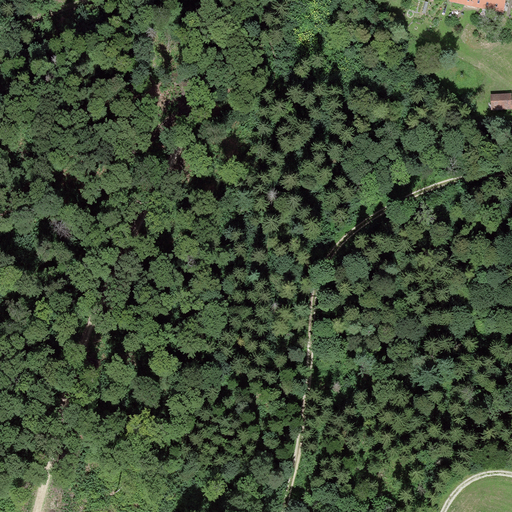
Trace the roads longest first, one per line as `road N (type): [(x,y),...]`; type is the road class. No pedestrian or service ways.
road 1 (track): [(36,511),(94,315),(252,1)]
road 2 (track): [(511,172),(426,187),(377,212),(333,249),(313,305),(282,511)]
road 3 (track): [(285,502),(329,421),(396,344),(448,334),(511,348)]
road 4 (track): [(313,305),(308,261),(346,166),(411,110),(474,76)]
road 5 (track): [(0,323),(144,141)]
road 6 (track): [(195,103),(144,141),(71,169),(0,213)]
road 7 (track): [(377,212),(511,234)]
